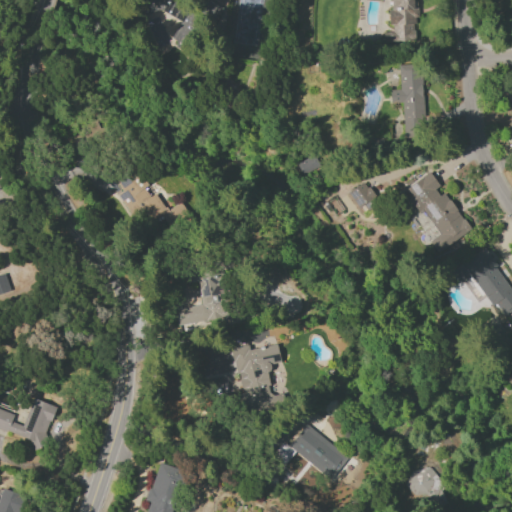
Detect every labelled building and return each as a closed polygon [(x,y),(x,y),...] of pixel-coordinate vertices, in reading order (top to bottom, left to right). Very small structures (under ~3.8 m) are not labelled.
[(179,21),(170,39),(183,45),(199,12),(175,0),(141,0),(148,3),(148,5),(179,21)] [(416,39),(412,0),(388,0),(391,25),(392,25),(392,31),(383,32),(384,42),(416,39)] [(398,64),(399,89),(389,90),(389,103),(402,102),(403,130),(417,130),(417,126),(423,125),(421,64),(398,64)] [(167,210),(154,193),(150,195),(125,163),(106,179),(137,218),(144,213),(152,223),(160,217),(168,227),(187,212),(178,201),(167,210)] [(438,234),(428,240),(436,252),(469,231),(442,188),(440,190),(429,172),(403,188),(419,214),(423,211),(438,234)] [(360,213),(377,201),(364,181),(346,192),(360,213)] [(449,271),(458,283),(471,274),(500,317),(511,308),(511,291),(483,248),(449,271)] [(201,305),(174,308),(176,325),(224,319),(217,267),(187,271),(189,282),(197,281),(201,305)] [(0,274),(0,292),(9,290),(4,273),(0,274)] [(232,348),(244,411),(274,406),(266,364),(280,361),(276,343),(249,349),(248,345),(232,348)] [(0,430),(42,445),(55,406),(31,398),(22,425),(11,421),(13,413),(0,408),(0,430)] [(347,456),(303,424),(288,446),(281,441),(271,456),(295,473),(303,462),(330,481),(347,456)] [(168,511),(181,469),(157,462),(146,501),(149,502),(145,511),(168,511)] [(406,470),(408,496),(425,494),(426,506),(441,505),(437,467),(406,470)] [(0,511),(17,511),(23,495),(0,487),(0,511)]
